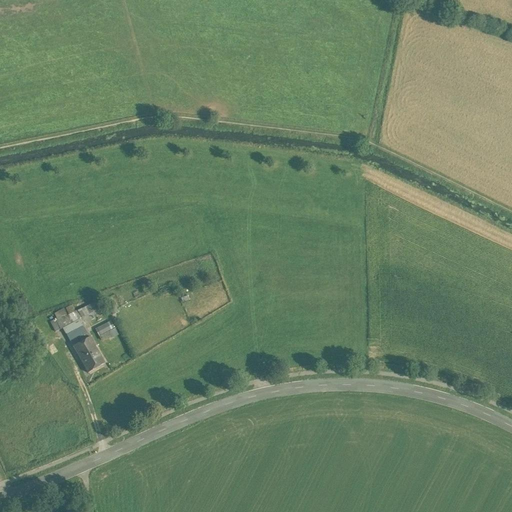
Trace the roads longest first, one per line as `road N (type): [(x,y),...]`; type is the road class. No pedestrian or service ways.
road 1 (tertiary): [(0,496),(223,404),(298,387),(388,386),(511,425)]
road 2 (track): [(60,334),(85,374),(109,453)]
